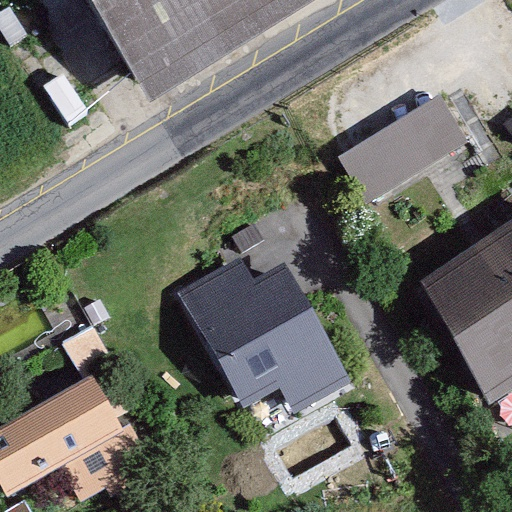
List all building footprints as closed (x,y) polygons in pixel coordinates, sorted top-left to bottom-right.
[(83,0),(153,113),(251,53),(325,8),(320,0),(83,0)] [(442,97),(339,162),(364,211),(473,147),(442,97)] [(511,231),(419,291),(488,417),(511,400),(511,231)] [(241,262),(179,297),(242,414),(278,395),(292,420),(353,387),(285,271),(255,286),(241,262)] [(93,328),(60,347),(86,388),(94,384),(117,424),(139,411),(93,328)] [(86,388),(0,437),(0,492),(8,507),(62,475),(81,507),(153,467),(131,429),(122,434),(117,424),(94,384),(86,388)]
